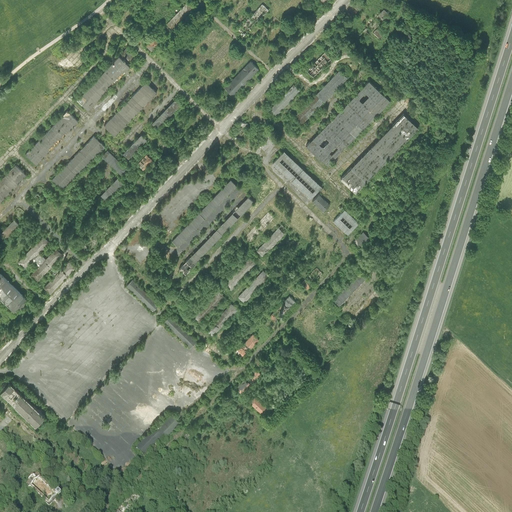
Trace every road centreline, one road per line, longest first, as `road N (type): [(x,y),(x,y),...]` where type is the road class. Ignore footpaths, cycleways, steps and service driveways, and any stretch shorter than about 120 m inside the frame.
road 1 (track): [(107,511),(345,264),(347,250),(116,28),(102,59),(0,166)]
road 2 (motorway): [(511,36),(360,511)]
road 3 (track): [(345,0),(0,359)]
road 4 (motorway): [(373,511),(511,80)]
road 5 (track): [(284,62),(310,84),(340,58),(359,59),(425,121),(422,136),(355,201),(284,132),(286,116),(308,90)]
road 6 (track): [(283,185),(170,303),(241,372)]
road 7 (track): [(67,97),(119,150),(180,88)]
road 8 (track): [(0,401),(112,506)]
road 9 (track): [(0,218),(91,122)]
